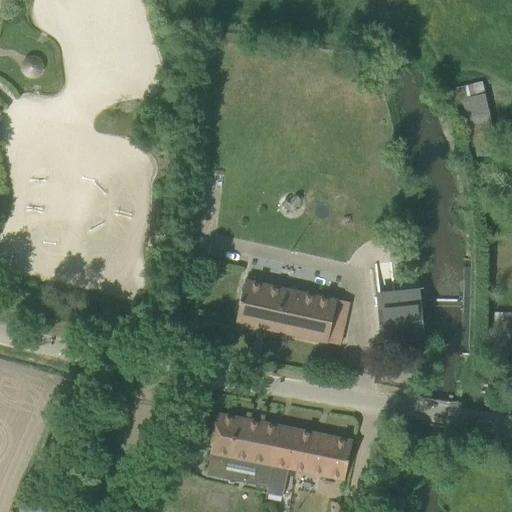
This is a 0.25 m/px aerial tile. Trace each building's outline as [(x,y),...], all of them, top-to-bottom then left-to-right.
[(497,153),(484,88),(456,94),(462,123),(467,122),(474,157),(497,153)] [(511,204),(511,132),(497,136),(511,204)] [(345,322),(349,303),(245,280),(235,323),(327,343),(333,319),(345,322)] [(419,285),(375,290),(381,337),(424,332),(419,285)] [(352,441),(280,426),(279,425),(279,426),(218,413),(210,453),(272,466),(266,493),(282,497),(288,468),(344,480),(352,441)] [(16,511),(65,511),(19,501),(16,511)] [(361,511),(362,509),(333,503),(330,511),(361,511)]
